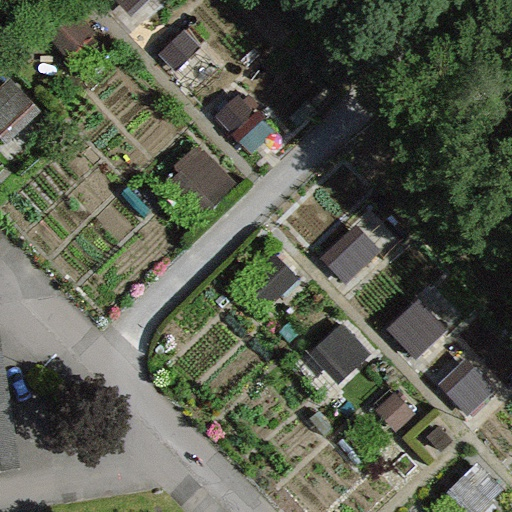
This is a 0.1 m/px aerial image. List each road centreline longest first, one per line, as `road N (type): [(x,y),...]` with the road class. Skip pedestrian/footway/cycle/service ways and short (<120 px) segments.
road 1 (track): [(92,367),(400,67),(393,0)]
road 2 (residential): [(231,511),(0,276)]
